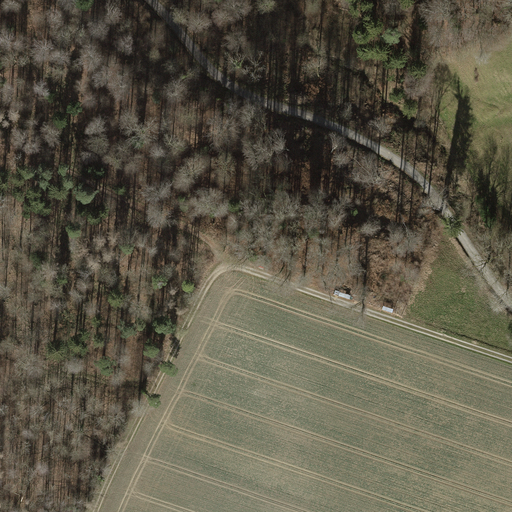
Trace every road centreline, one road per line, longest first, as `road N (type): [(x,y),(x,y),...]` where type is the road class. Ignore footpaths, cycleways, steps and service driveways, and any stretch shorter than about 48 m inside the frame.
road 1 (track): [(511,303),(405,167),(344,130),(228,84),(151,0)]
road 2 (track): [(229,266),(511,360)]
road 3 (track): [(95,511),(207,284),(229,266)]
road 4 (track): [(22,149),(198,233),(229,266)]
